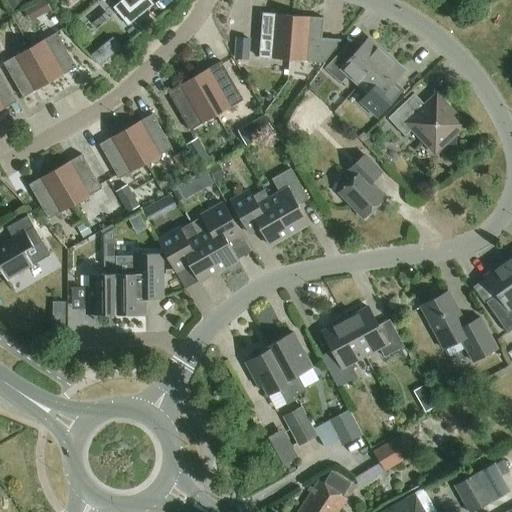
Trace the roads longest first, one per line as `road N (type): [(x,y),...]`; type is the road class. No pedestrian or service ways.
road 1 (residential): [(186,355),(228,308),(275,281),(478,240),(503,215),(511,190)]
road 2 (residential): [(0,166),(132,84),(188,31),(207,0)]
road 3 (residential): [(511,151),(461,61),(424,28),(364,0)]
